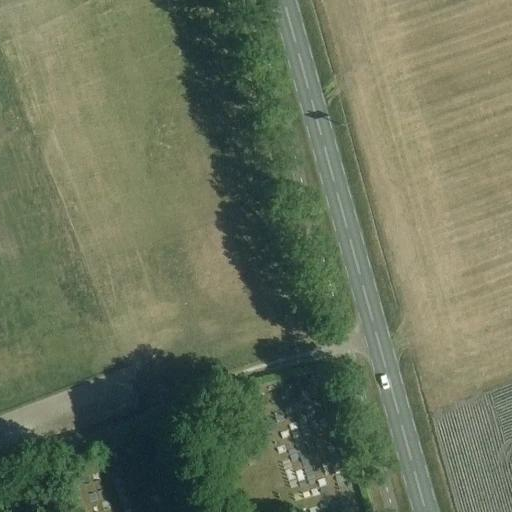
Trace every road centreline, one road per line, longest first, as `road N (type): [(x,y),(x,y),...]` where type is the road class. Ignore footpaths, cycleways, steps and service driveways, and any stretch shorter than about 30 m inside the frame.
road 1 (primary): [(425,511),(284,0)]
road 2 (unclassified): [(0,463),(95,439),(292,360)]
